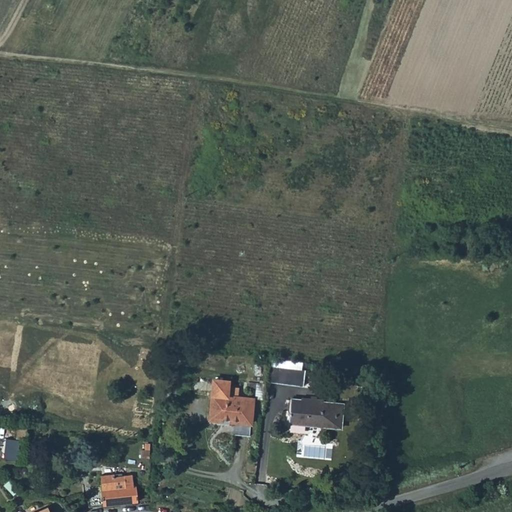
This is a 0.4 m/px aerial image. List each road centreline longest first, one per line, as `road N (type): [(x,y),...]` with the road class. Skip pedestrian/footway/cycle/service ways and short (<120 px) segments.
road 1 (track): [(511,126),(195,75),(0,55)]
road 2 (unclassified): [(363,511),(511,465)]
